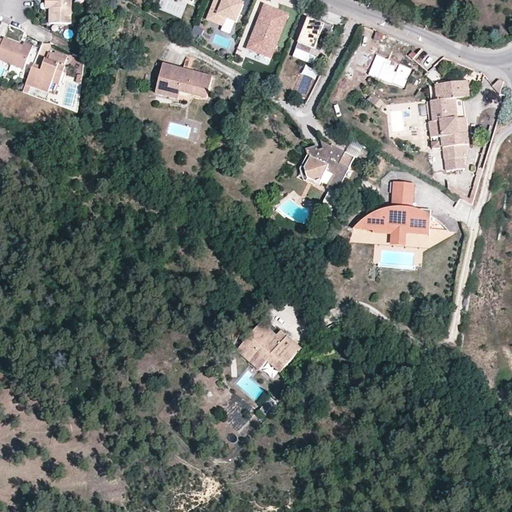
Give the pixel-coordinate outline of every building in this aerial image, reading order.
[(46,0),(47,8),(49,8),(49,23),(72,24),(71,0),(46,0)] [(224,0),(223,4),(215,1),(207,20),(223,26),(226,18),(236,22),(244,4),(233,0),(224,0)] [(272,60),(288,16),(265,7),(248,51),(272,60)] [(321,53),(334,26),(326,23),(325,25),(309,19),(297,50),(311,55),(313,49),(319,52),(321,53)] [(200,43),(204,30),(194,27),(190,39),(200,43)] [(32,48),(23,45),(4,38),(3,40),(0,38),(0,60),(24,70),(32,48)] [(319,58),(321,53),(313,49),(311,55),(319,58)] [(43,67),(41,71),(33,68),(26,85),(48,93),(50,89),(52,83),(58,85),(66,66),(64,66),(66,59),(51,53),(48,60),(46,60),(43,67)] [(389,65),(391,60),(376,55),(369,74),(404,88),(411,69),(399,64),(396,71),(394,70),(395,67),(389,65)] [(214,82),(165,71),(160,93),(183,98),(209,104),(214,82)] [(469,97),(467,81),(437,86),(439,101),(432,102),(435,123),(441,122),(443,137),(448,174),(466,171),(464,158),(467,157),(466,145),(470,144),(468,133),(460,134),(457,118),(459,118),(456,98),(469,97)] [(56,91),(58,85),(52,83),(50,89),(56,91)] [(493,89),(501,96),(504,85),(500,83),(493,89)] [(183,98),(160,93),(159,100),(181,105),(183,98)] [(371,95),(367,102),(381,109),(384,102),(371,95)] [(459,118),(457,118),(460,134),(468,133),(466,117),(459,118)] [(443,137),(441,122),(435,123),(431,123),(433,138),(443,137)] [(336,193),(354,159),(331,147),(330,148),(321,143),(323,150),(324,155),(320,156),(319,151),(317,147),(306,150),(308,155),(311,157),(305,168),(307,169),(309,177),(308,178),(308,179),(319,185),(327,172),(333,175),(328,185),(329,190),(336,193)] [(302,166),(300,168),(303,180),(306,182),(308,179),(308,178),(309,177),(307,169),(305,168),(302,166)] [(416,186),(395,183),(394,198),(414,201),(416,186)] [(455,196),(468,203),(470,201),(462,197),(464,194),(455,188),(455,196)] [(322,207),(334,212),(340,197),(329,192),(322,207)] [(394,198),(393,210),(401,209),(407,209),(410,210),(413,210),(414,201),(394,198)] [(408,230),(430,232),(431,218),(432,212),(413,210),(410,210),(407,209),(401,209),(393,210),(386,211),(377,214),(375,231),(394,233),(407,235),(408,230)] [(375,231),(377,214),(373,215),(366,219),(360,224),(355,229),(375,231)] [(407,235),(394,233),(393,246),(406,247),(407,235)] [(276,338),(261,326),(239,352),(261,371),(268,363),(282,374),(302,351),(287,339),(283,344),(276,338)] [(287,339),(281,333),(276,338),(283,344),(287,339)] [(277,404),(271,399),(264,407),(270,412),(277,404)] [(270,412),(264,407),(261,411),(267,416),(270,412)]
